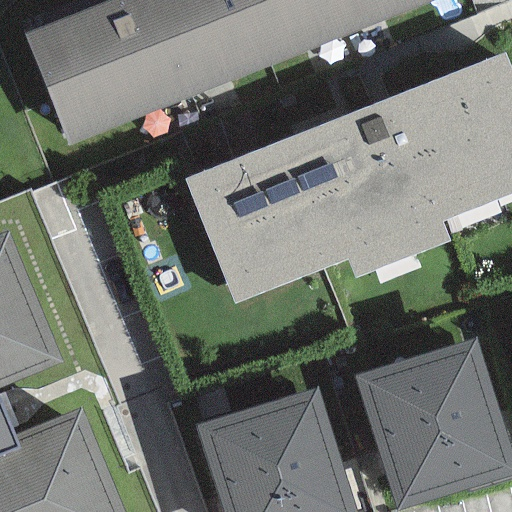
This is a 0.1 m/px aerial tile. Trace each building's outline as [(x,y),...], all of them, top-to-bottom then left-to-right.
[(116,0),(25,36),(69,145),(437,0),(116,0)] [(511,69),(505,51),(184,180),(234,303),(346,261),(352,278),(448,241),(441,224),(511,193),(511,69)] [(0,233),(0,511),(123,511),(80,409),(15,436),(0,400),(0,389),(62,363),(6,231),(0,233)] [(356,377),(397,509),(511,477),(511,454),(475,340),(356,377)] [(194,426),(221,511),(355,511),(317,389),(194,426)]
